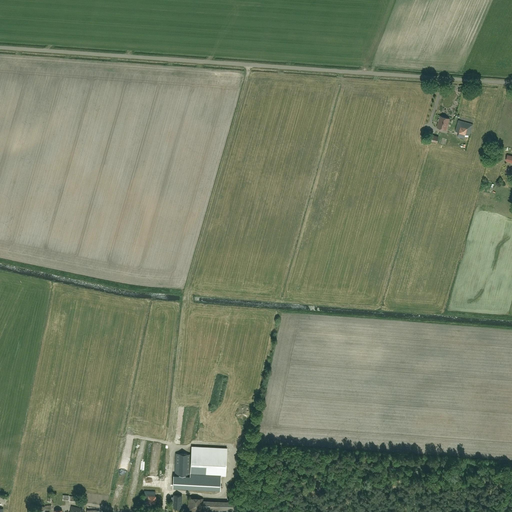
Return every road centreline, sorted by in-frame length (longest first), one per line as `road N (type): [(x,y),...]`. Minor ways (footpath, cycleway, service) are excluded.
road 1 (unclassified): [(511,84),(0,47)]
road 2 (track): [(169,441),(188,280),(250,65)]
